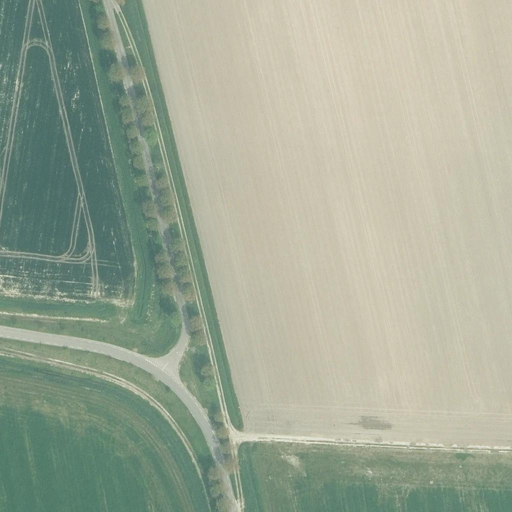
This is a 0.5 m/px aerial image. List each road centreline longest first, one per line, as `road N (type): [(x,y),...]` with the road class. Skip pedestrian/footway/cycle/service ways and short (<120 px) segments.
road 1 (track): [(236,511),(233,438),(163,153),(125,25),(108,0)]
road 2 (unclassified): [(106,0),(186,329),(182,347),(158,373)]
road 3 (track): [(207,511),(193,456),(151,399),(112,377),(0,348)]
road 4 (track): [(233,438),(511,450)]
road 5 (tertiary): [(0,332),(103,349),(158,373)]
road 6 (tertiary): [(158,373),(202,419),(232,511)]
